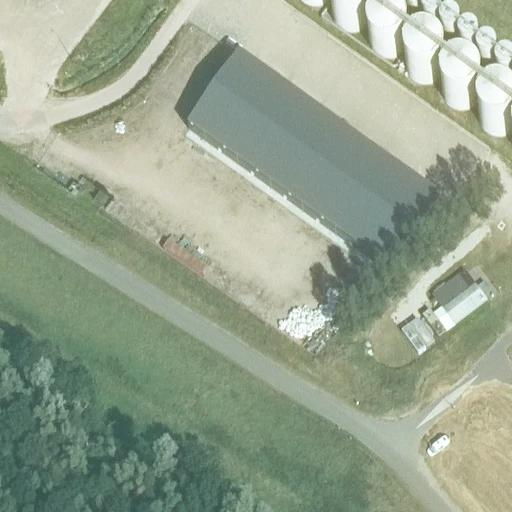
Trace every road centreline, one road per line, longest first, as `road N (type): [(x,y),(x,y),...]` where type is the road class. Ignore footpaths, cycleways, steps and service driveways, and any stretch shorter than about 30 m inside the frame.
road 1 (unclassified): [(447,511),(385,450),(0,202)]
road 2 (unclassified): [(256,0),(492,184),(511,187)]
road 3 (unclassified): [(10,116),(98,99),(132,76),(192,0)]
